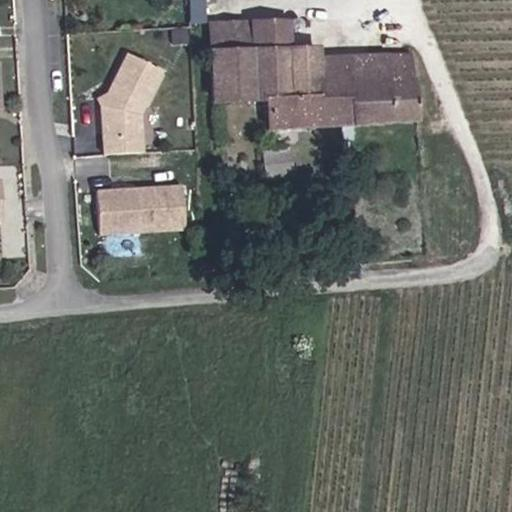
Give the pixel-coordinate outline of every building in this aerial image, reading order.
[(291,129),(313,127),(317,127),(318,143),(328,141),(327,125),(420,123),(418,81),(416,79),(414,56),(393,58),(395,91),(354,93),(353,59),(316,60),(314,50),(287,51),(285,21),(255,23),(257,54),(260,96),(261,99),(290,97),(291,129)] [(207,26),(209,57),(257,54),(255,23),(207,26)] [(196,25),(181,26),(182,41),(197,40),(196,25)] [(103,104),(106,152),(146,149),(143,112),(165,70),(131,51),(103,104)] [(257,54),(209,57),(210,99),(260,96),(257,54)] [(395,91),(393,58),(353,59),(354,93),(395,91)] [(291,164),(290,149),(266,150),(266,165),(291,164)] [(186,182),(100,188),(103,232),(190,226),(186,182)]
